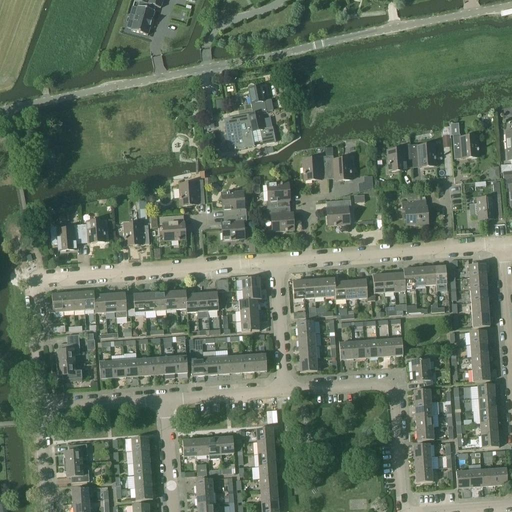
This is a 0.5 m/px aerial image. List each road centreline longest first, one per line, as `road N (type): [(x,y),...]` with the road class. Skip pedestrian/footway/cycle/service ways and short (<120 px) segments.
road 1 (unclassified): [(0,111),(511,5)]
road 2 (residential): [(39,410),(30,291),(40,276),(199,266)]
road 3 (residential): [(308,258),(449,248)]
road 4 (residential): [(283,391),(274,260)]
road 5 (residential): [(401,511),(389,387)]
road 6 (residential): [(39,410),(163,400)]
road 7 (residential): [(163,400),(283,391)]
